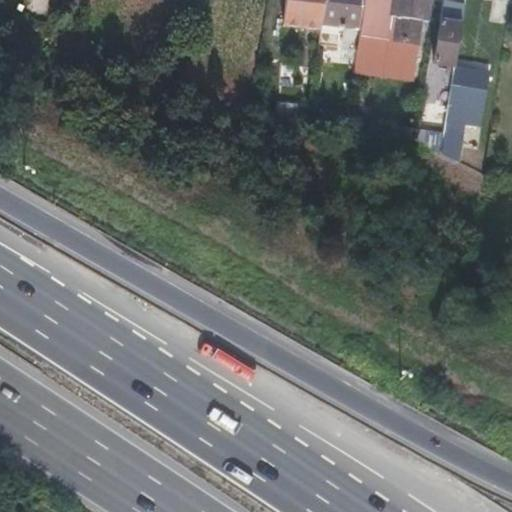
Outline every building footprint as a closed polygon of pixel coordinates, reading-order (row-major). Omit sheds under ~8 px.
[(320,31),(321,25),(323,0),(285,0),(282,26),(320,31)] [(323,0),(321,25),(359,29),(361,0),(323,0)] [(396,19),(394,41),(409,43),(415,43),(418,21),(426,22),(429,0),(393,0),(390,18),(396,19)] [(448,24),(459,26),(461,15),(449,14),(448,24)] [(453,68),(459,26),(448,24),(439,23),(434,64),(453,68)] [(409,43),(394,41),(390,69),(405,71),(409,43)] [(392,48),(379,47),(376,67),(389,69),(392,48)] [(337,83),(351,84),(354,59),(340,58),(337,83)] [(445,127),(444,131),(460,133),(465,98),(481,101),(486,73),(457,68),(457,71),(453,70),(452,76),(451,79),(448,104),(445,127)] [(448,104),(451,79),(442,78),(439,103),(448,104)] [(313,91),(312,98),(328,100),(330,87),(313,85),(313,91)] [(299,110),(310,111),(312,98),(313,91),(302,89),(299,110)] [(325,117),(328,100),(312,98),(310,111),(309,115),(325,117)] [(445,127),(448,104),(439,103),(428,101),(425,124),(445,127)]
